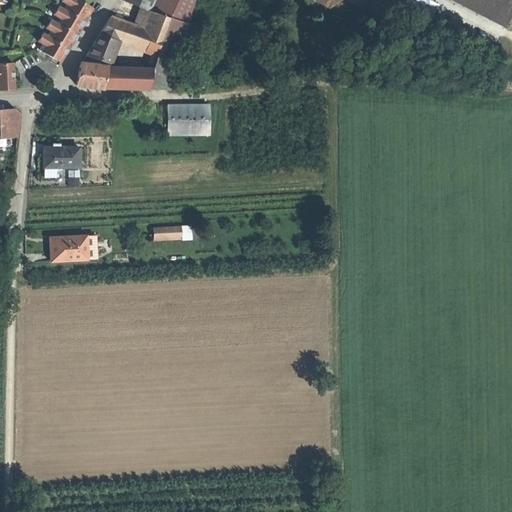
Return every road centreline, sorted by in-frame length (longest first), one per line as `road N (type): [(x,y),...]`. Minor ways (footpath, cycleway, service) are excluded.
road 1 (track): [(511,91),(353,83),(233,97),(60,86)]
road 2 (track): [(8,511),(12,277)]
road 3 (residential): [(30,98),(12,277)]
road 4 (residential): [(30,98),(60,86),(107,0)]
